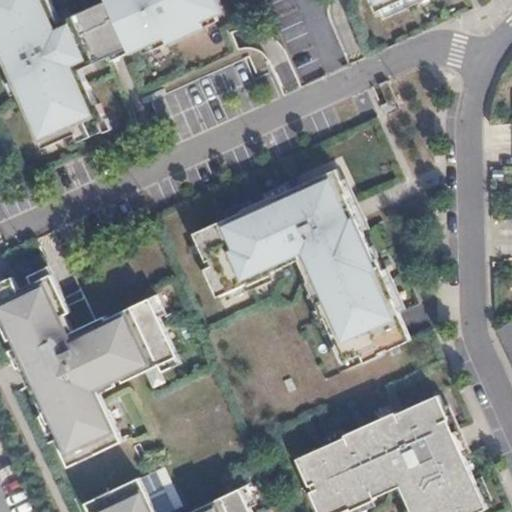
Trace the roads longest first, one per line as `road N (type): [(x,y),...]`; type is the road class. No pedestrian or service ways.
road 1 (residential): [(485,66),(459,51),(412,51),(0,241)]
road 2 (residential): [(485,66),(467,138),(476,316),(511,415)]
road 3 (unknown): [(0,341),(73,511)]
